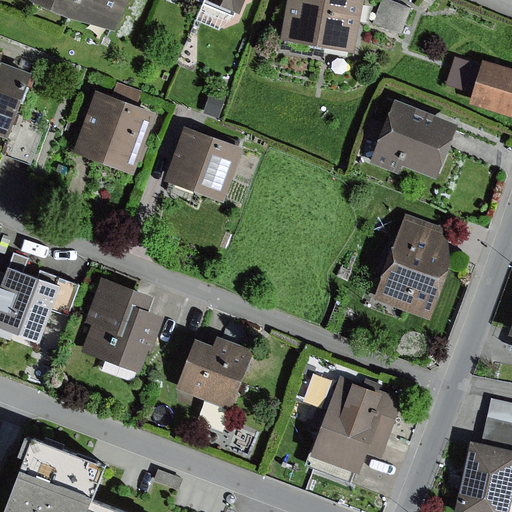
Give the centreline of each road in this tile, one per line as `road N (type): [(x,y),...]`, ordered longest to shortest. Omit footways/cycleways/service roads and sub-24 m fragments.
road 1 (residential): [(452,388),(0,214)]
road 2 (residential): [(314,511),(0,393)]
road 3 (residential): [(452,388),(511,229)]
road 4 (residential): [(405,511),(452,388)]
